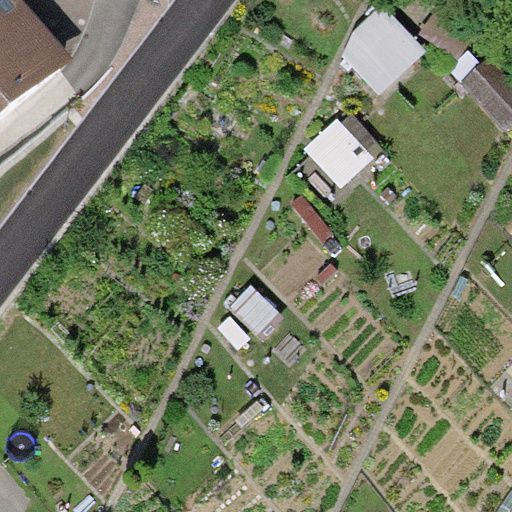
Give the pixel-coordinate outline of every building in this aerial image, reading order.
[(0,0),(0,125),(74,63),(18,0),(0,0)] [(425,53),(383,6),(356,33),(343,58),(379,97),(425,53)] [(439,10),(424,32),(460,56),(475,34),(439,10)] [(511,82),(491,59),(462,84),(504,132),(511,124),(511,82)] [(385,150),(353,115),(343,124),(339,120),(305,151),(342,191),(385,150)] [(303,198),(290,209),(323,246),(336,234),(303,198)]
